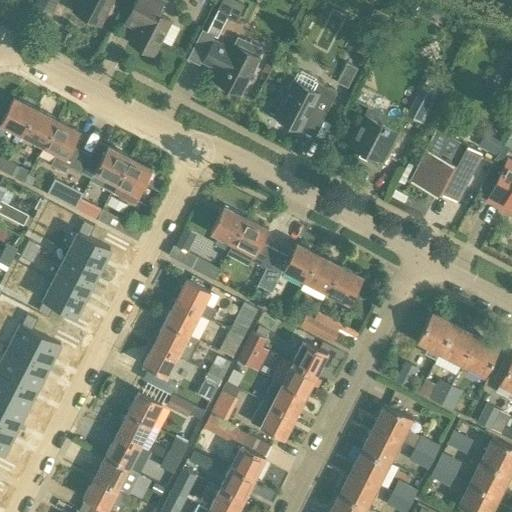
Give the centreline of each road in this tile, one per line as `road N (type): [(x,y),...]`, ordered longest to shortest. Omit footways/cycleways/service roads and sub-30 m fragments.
road 1 (residential): [(16,511),(200,147)]
road 2 (residential): [(294,511),(419,259)]
road 3 (residential): [(419,259),(229,155),(200,147)]
road 4 (residential): [(200,147),(0,45)]
